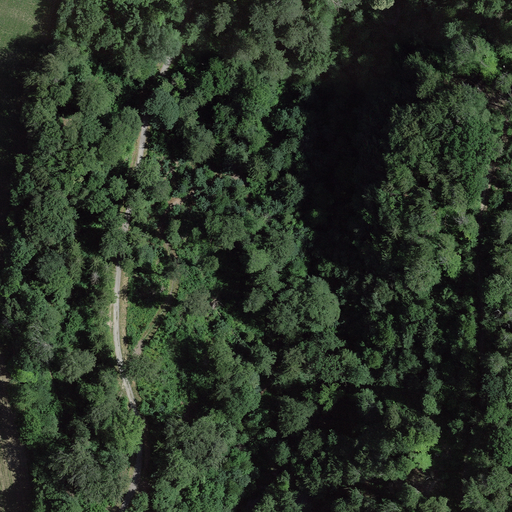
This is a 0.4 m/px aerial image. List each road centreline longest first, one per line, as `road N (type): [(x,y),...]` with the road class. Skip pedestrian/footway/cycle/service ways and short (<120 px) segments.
road 1 (track): [(191,0),(151,95),(116,288),(124,378),(140,438),(137,477),(121,511)]
road 2 (track): [(511,111),(487,171),(477,246),(482,382),(463,493),(476,511)]
